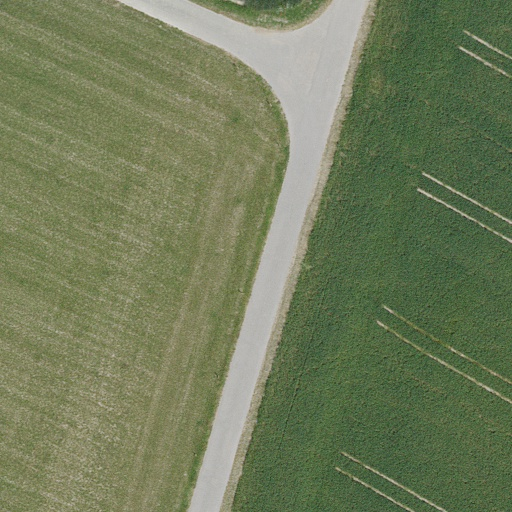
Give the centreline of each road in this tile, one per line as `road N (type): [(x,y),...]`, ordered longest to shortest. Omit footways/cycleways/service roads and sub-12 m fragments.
road 1 (track): [(352,0),(204,511)]
road 2 (track): [(144,0),(328,81)]
